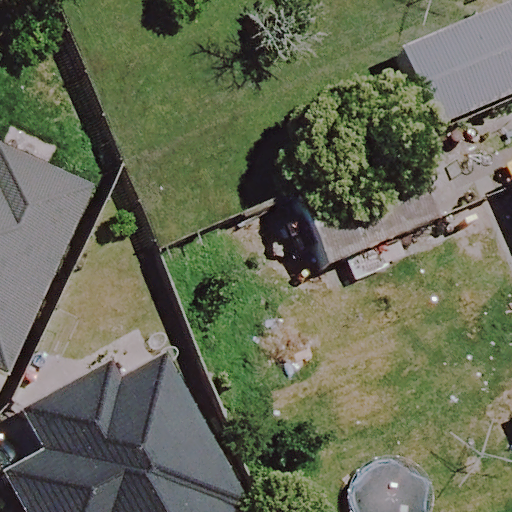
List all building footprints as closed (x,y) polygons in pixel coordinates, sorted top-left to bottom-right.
[(511,14),(386,61),(415,139),(511,103),(511,14)] [(0,386),(2,387),(89,199),(0,157),(0,386)] [(437,231),(412,166),(287,215),(312,279),(437,231)] [(511,216),(511,174),(497,180),(511,216)] [(246,511),(164,362),(118,387),(108,370),(20,418),(40,456),(0,477),(0,479),(18,511),(246,511)]
